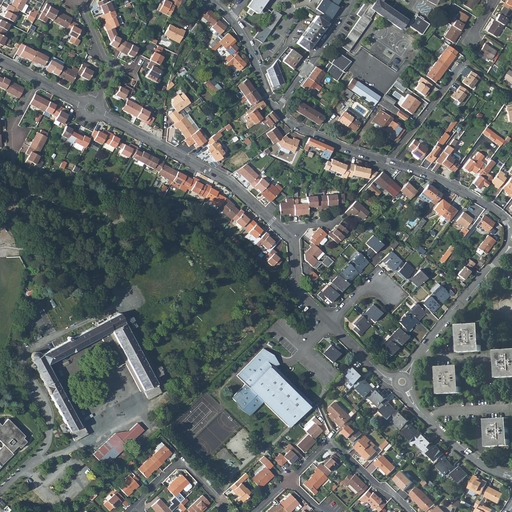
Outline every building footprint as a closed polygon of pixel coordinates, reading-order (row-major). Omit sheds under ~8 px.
[(19,10),(21,11),(26,0),(14,0),(11,6),(19,10)] [(101,6),(104,14),(114,10),(110,1),(108,2),(106,0),(103,0),(98,3),(99,7),(101,6)] [(163,0),(162,4),(160,4),(157,10),(160,12),(166,0),(165,0),(163,0)] [(171,0),(171,3),(166,0),(160,12),(169,16),(172,10),(173,6),(176,0),(171,0)] [(253,11),(257,13),(259,10),(263,4),(265,0),(250,0),(246,7),(249,8),(246,12),(250,15),(253,11)] [(336,6),(339,0),(320,0),(315,8),(330,18),(337,7),(336,6)] [(368,0),(366,3),(365,2),(356,15),(359,17),(362,14),(367,18),(372,11),(399,30),(406,21),(379,2),(380,0),(379,0),(426,0),(436,5),(438,0),(368,0)] [(472,5),(475,1),(476,2),(477,0),(464,0),(461,5),(470,11),(473,6),(472,5)] [(502,6),(511,12),(511,9),(511,0),(505,0),(504,3),(503,3),(501,6),(502,6)] [(51,6),(47,4),(39,19),(46,23),(48,18),(53,20),(58,11),(51,7),(51,6)] [(276,22),(280,16),(263,4),(259,10),(268,16),(276,22)] [(8,8),(4,16),(13,21),(19,10),(11,6),(9,5),(7,8),(8,8)] [(498,16),(497,16),(494,20),(502,25),(503,26),(511,12),(502,6),(500,10),(501,11),(498,16)] [(459,7),(457,11),(464,15),(466,11),(459,7)] [(218,20),(219,19),(208,9),(206,12),(204,11),(200,16),(201,17),(201,20),(205,23),(207,21),(213,26),(218,20)] [(106,31),(114,28),(120,25),(114,10),(104,14),(100,15),(102,20),(106,18),(108,24),(105,25),(104,26),(106,31)] [(457,11),(456,10),(448,24),(449,25),(457,30),(461,23),(460,23),(463,18),(464,19),(466,16),(464,15),(457,11)] [(53,20),(67,28),(71,21),(72,19),(58,11),(53,20)] [(345,50),(367,18),(362,14),(359,17),(339,46),(345,50)] [(327,23),(316,15),(296,43),(307,51),(312,44),(311,43),(315,38),(316,39),(320,33),(319,33),(321,30),(322,30),(327,23)] [(276,22),(268,16),(258,31),(266,36),(276,22)] [(427,26),(428,25),(421,21),(422,20),(418,17),(417,18),(415,16),(409,28),(420,36),(421,35),(427,26)] [(2,20),(0,22),(0,34),(4,37),(11,25),(2,20)] [(211,27),(219,34),(220,33),(226,27),(218,20),(213,26),(211,27)] [(493,20),(491,23),(492,23),(489,28),(488,28),(485,33),(494,38),(502,25),(494,20),(493,20)] [(70,32),(69,34),(73,36),(70,41),(78,46),(81,40),(77,38),(79,35),(82,36),(84,32),(77,28),(79,25),(71,21),(67,28),(66,30),(70,32)] [(196,23),(190,30),(190,31),(193,34),(199,26),(196,23)] [(174,27),(170,24),(164,34),(169,37),(169,38),(178,43),(185,31),(180,29),(180,30),(174,27)] [(455,34),(457,35),(460,31),(457,30),(449,25),(442,37),(451,43),(453,39),(452,39),(455,34)] [(211,27),(210,29),(218,36),(219,34),(211,27)] [(121,52),(126,42),(115,36),(116,34),(114,28),(106,31),(111,42),(110,44),(118,49),(117,50),(121,52)] [(255,38),(261,43),(266,36),(258,31),(253,37),(255,38)] [(237,48),(233,43),(235,41),(231,38),(232,36),(229,32),(224,37),(221,39),(225,42),(222,45),(220,48),(224,52),(226,50),(233,57),(236,54),(237,53),(238,53),(235,50),(237,48)] [(4,37),(0,34),(0,47),(1,45),(2,46),(4,43),(8,45),(11,40),(4,37)] [(218,36),(213,41),(209,45),(211,47),(210,48),(211,49),(219,41),(221,39),(218,36)] [(212,53),(221,44),(219,41),(211,49),(209,51),(210,52),(211,51),(212,53)] [(124,54),(125,52),(133,57),(138,48),(126,42),(121,52),(124,54)] [(16,54),(19,56),(24,47),(25,45),(22,43),(16,54)] [(486,48),(487,46),(484,44),(478,54),(490,61),(496,53),(491,50),(491,51),(486,48)] [(23,58),(24,57),(31,61),(37,51),(28,46),(25,45),(24,47),(19,56),(23,58)] [(448,46),(437,61),(446,67),(451,61),(450,60),(457,52),(453,49),(448,46)] [(154,53),(150,60),(152,61),(160,65),(164,57),(162,56),(164,52),(155,48),(153,52),(154,53)] [(282,60),(294,69),(303,57),(291,48),(282,60)] [(35,63),(35,62),(43,66),(47,59),(48,57),(37,51),(31,61),(35,63)] [(323,72),(336,81),(342,72),(340,70),(349,61),(337,53),(333,58),(331,57),(322,71),(323,72)] [(238,70),(245,64),(236,54),(233,57),(224,65),(227,69),(230,66),(232,64),(234,66),(238,70)] [(49,72),(50,71),(58,75),(63,65),(65,63),(53,56),(51,61),(47,68),(46,70),(49,72)] [(276,65),(279,62),(276,60),(270,67),(265,70),(266,73),(272,87),(283,83),(279,73),(278,73),(276,68),(277,67),(276,65)] [(152,61),(148,67),(151,69),(147,77),(159,83),(161,80),(157,78),(162,70),(159,68),(160,65),(152,61)] [(437,61),(425,76),(434,82),(436,79),(439,74),(441,75),(446,67),(437,61)] [(89,69),(91,66),(84,63),(80,71),(78,74),(81,76),(89,80),(91,76),(94,78),(97,73),(89,69)] [(72,70),(63,65),(58,75),(57,76),(61,78),(61,77),(73,84),(78,74),(80,71),(73,67),(72,70)] [(315,67),(307,77),(315,83),(316,83),(323,72),(322,71),(315,67)] [(477,81),(480,77),(471,71),(466,79),(464,79),(462,82),(471,89),(477,81)] [(3,75),(0,73),(0,86),(6,90),(11,80),(3,76),(3,75)] [(307,77),(301,86),(308,92),(315,83),(307,77)] [(431,84),(421,77),(417,81),(417,84),(414,89),(424,97),(427,92),(425,91),(427,89),(431,84)] [(213,86),(216,84),(211,78),(208,80),(213,86)] [(377,103),(381,98),(351,78),(346,86),(375,106),(377,103)] [(246,79),(236,86),(240,91),(235,95),(239,99),(253,89),(246,79)] [(25,88),(11,80),(6,90),(20,98),(25,88)] [(208,80),(203,85),(213,96),(218,92),(213,86),(208,80)] [(395,80),(392,84),(400,90),(403,86),(400,84),(395,80)] [(124,89),(117,85),(114,89),(117,91),(115,95),(123,99),(125,96),(128,98),(133,90),(126,86),(124,89)] [(340,97),(342,94),(346,88),(343,86),(337,95),(340,97)] [(469,92),(461,86),(456,93),(455,94),(453,94),(451,97),(460,103),(466,95),(467,96),(469,92)] [(342,94),(349,98),(353,93),(346,88),(342,94)] [(242,102),(246,99),(250,104),(259,98),(253,89),(239,99),(242,102)] [(168,116),(171,120),(178,115),(177,112),(189,103),(187,100),(182,94),(179,96),(177,94),(172,98),(172,103),(173,106),(171,107),(174,111),(168,116)] [(35,97),(31,104),(45,112),(50,102),(36,95),(35,97)] [(398,106),(383,95),(381,98),(396,109),(398,106)] [(420,103),(409,95),(400,106),(411,114),(417,106),(417,107),(420,103)] [(338,99),(336,97),(328,109),(331,111),(338,99)] [(396,109),(381,98),(377,103),(391,113),(394,115),(398,110),(396,109)] [(318,102),(325,107),(327,103),(321,99),(318,102)] [(127,100),(122,109),(137,117),(142,108),(127,100)] [(247,114),(244,117),(247,121),(246,123),(245,124),(248,128),(255,124),(259,121),(262,119),(255,110),(258,108),(262,105),(259,101),(245,112),(247,114)] [(58,107),(50,102),(45,112),(43,115),(50,118),(52,115),(57,118),(63,108),(59,106),(58,107)] [(300,102),(295,110),(306,118),(312,109),(300,102)] [(60,123),(63,124),(64,123),(67,125),(70,120),(71,118),(64,114),(66,110),(63,108),(57,118),(54,124),(58,126),(60,123)] [(137,117),(144,121),(144,123),(147,125),(147,124),(151,117),(152,116),(148,114),(150,112),(142,108),(137,117)] [(318,125),(323,117),(312,109),(306,118),(318,125)] [(353,132),(360,123),(356,120),(358,117),(346,109),(344,111),(337,120),(353,132)] [(388,116),(380,109),(372,121),(380,127),(384,129),(390,121),(392,118),(388,116)] [(278,118),(271,111),(264,117),(266,120),(265,122),(269,126),(278,118)] [(181,119),(178,115),(171,120),(174,124),(181,119)] [(185,119),(184,117),(181,119),(174,124),(173,125),(177,130),(178,129),(185,139),(195,131),(190,125),(185,119)] [(255,124),(258,129),(263,126),(259,121),(255,124)] [(393,123),(390,121),(384,129),(391,134),(389,137),(395,142),(403,130),(397,126),(398,124),(395,122),(393,123)] [(453,121),(445,131),(448,133),(452,127),(451,126),(452,125),(453,126),(455,123),(453,121)] [(66,127),(62,135),(74,142),(79,132),(75,130),(75,131),(66,127)] [(185,139),(184,140),(189,147),(194,142),(195,144),(193,145),(196,148),(207,140),(203,135),(205,133),(201,127),(195,131),(185,139)] [(266,134),(273,144),(278,141),(283,137),(275,127),(266,134)] [(504,140),(486,127),(483,130),(481,133),(500,146),(504,140)] [(431,138),(437,142),(444,133),(445,131),(441,129),(435,136),(433,135),(431,138)] [(94,139),(93,140),(101,145),(103,142),(108,133),(104,130),(102,134),(95,130),(94,131),(93,133),(91,138),(94,139)] [(463,132),(461,130),(454,139),(456,141),(463,132)] [(40,152),(47,138),(47,137),(40,134),(38,132),(30,146),(40,152)] [(90,140),(82,135),(82,134),(79,132),(74,142),(85,148),(90,140)] [(456,141),(452,148),(456,151),(457,149),(458,150),(463,143),(460,141),(465,134),(463,132),(456,141)] [(103,142),(114,149),(120,140),(111,136),(112,135),(108,133),(103,142)] [(219,142),(218,143),(215,140),(219,137),(216,133),(207,140),(209,144),(208,145),(209,147),(208,148),(212,155),(222,148),(220,146),(221,145),(219,142)] [(433,156),(448,136),(446,135),(444,133),(437,142),(429,153),(425,158),(430,162),(433,157),(433,156)] [(278,141),(282,146),(293,152),(299,140),(293,137),(292,139),(288,138),(286,135),(283,137),(278,141)] [(307,149),(309,145),(321,150),(319,156),(326,159),(329,154),(331,148),(322,144),(308,138),(303,147),(303,149),(306,150),(307,149)] [(410,152),(418,159),(426,148),(428,146),(424,142),(423,143),(419,140),(417,142),(413,139),(408,146),(412,149),(410,152)] [(454,139),(448,146),(447,145),(443,151),(447,154),(452,148),(456,141),(454,139)] [(245,146),(248,150),(255,144),(253,140),(250,142),(249,143),(245,146)] [(131,144),(129,147),(122,144),(119,148),(123,150),(120,154),(128,158),(130,154),(133,156),(138,148),(131,144)] [(40,152),(30,146),(28,150),(32,152),(26,162),(36,168),(42,158),(38,156),(40,152)] [(141,150),(138,148),(133,156),(132,158),(139,161),(137,164),(142,167),(144,164),(149,155),(141,151),(141,150)] [(225,152),(222,148),(212,155),(215,159),(218,160),(223,157),(221,155),(225,152)] [(426,148),(418,159),(421,161),(429,151),(426,148)] [(482,169),(488,162),(483,158),(486,154),(480,150),(477,154),(476,154),(474,158),(472,157),(465,167),(467,167),(467,169),(469,170),(470,170),(471,171),(473,168),(476,171),(479,168),(479,167),(482,169)] [(443,151),(435,162),(436,163),(431,170),(432,171),(434,172),(440,164),(447,154),(443,151)] [(447,154),(440,164),(443,166),(444,165),(447,168),(451,170),(456,163),(457,162),(447,154)] [(144,164),(159,172),(163,164),(164,162),(161,160),(160,161),(152,157),(149,155),(144,164)] [(325,161),(322,169),(326,170),(326,168),(333,172),(340,175),(339,177),(344,179),(345,177),(350,179),(351,176),(367,179),(370,179),(372,171),(368,170),(368,169),(352,167),(353,165),(349,164),(348,166),(345,165),(344,166),(337,163),(330,159),(329,162),(325,161)] [(482,170),(472,183),(479,189),(482,185),(485,186),(487,183),(489,184),(490,183),(493,178),(486,173),(494,163),(490,160),(488,162),(482,169),(482,170)] [(163,164),(159,172),(158,174),(172,182),(177,172),(163,164)] [(240,174),(245,178),(244,179),(250,184),(257,177),(257,176),(260,173),(261,172),(257,169),(254,172),(245,164),(235,171),(239,175),(240,174)] [(504,174),(499,171),(493,178),(490,183),(497,188),(504,178),(502,177),(504,174)] [(179,188),(181,183),(189,187),(193,179),(185,174),(184,176),(177,172),(172,182),(171,184),(179,188)] [(381,173),(373,182),(377,185),(379,188),(382,190),(383,189),(390,181),(381,173)] [(260,191),(268,183),(261,177),(260,179),(257,176),(257,177),(250,184),(253,187),(254,185),(260,191)] [(187,189),(204,198),(205,198),(210,188),(210,187),(205,184),(204,187),(199,184),(200,182),(193,178),(193,179),(189,187),(187,189)] [(511,179),(510,178),(504,187),(503,189),(508,193),(507,194),(511,197),(511,179)] [(390,181),(383,189),(393,198),(399,191),(400,190),(390,181)] [(268,182),(268,183),(260,191),(259,193),(269,202),(270,201),(279,192),(268,182)] [(408,199),(409,199),(415,191),(416,191),(410,185),(411,184),(408,182),(402,187),(400,190),(399,191),(402,193),(408,199)] [(273,187),(279,192),(282,188),(276,183),(273,187)] [(379,188),(377,185),(374,188),(371,184),(367,188),(376,196),(380,193),(377,190),(379,188)] [(441,194),(427,184),(419,195),(428,202),(429,201),(433,204),(441,194)] [(205,198),(212,201),(211,203),(218,207),(225,199),(218,195),(217,196),(215,195),(217,193),(210,188),(205,198)] [(415,191),(409,199),(411,201),(418,194),(415,191)] [(342,192),(319,194),(305,195),(305,202),(306,207),(311,206),(315,206),(315,207),(315,209),(326,209),(326,205),(335,205),(335,202),(342,201),(342,192)] [(218,207),(218,209),(230,220),(232,219),(238,212),(231,205),(232,204),(225,198),(225,199),(218,207)] [(285,203),(279,203),(279,205),(280,214),(288,213),(288,216),(293,215),(292,203),(292,199),(285,199),(285,203)] [(448,221),(456,210),(441,199),(434,210),(448,221)] [(368,213),(355,201),(344,212),(347,216),(350,213),(353,216),(355,213),(361,219),(368,213)] [(296,203),(292,203),(293,215),(298,215),(297,214),(306,213),(306,207),(305,202),(296,203)] [(243,230),(244,229),(252,220),(249,218),(248,219),(244,217),(241,213),(242,212),(240,209),(238,212),(232,219),(234,221),(243,230)] [(472,225),(469,223),(472,219),(463,212),(455,221),(463,227),(465,228),(460,234),(463,236),(472,225)] [(461,239),(464,241),(477,224),(486,232),(493,223),(483,215),(479,220),(477,218),(472,225),(463,236),(461,239)] [(421,219),(410,234),(413,236),(419,229),(419,230),(425,222),(421,219)] [(244,229),(254,238),(261,231),(257,227),(254,225),(255,224),(252,220),(244,229)] [(327,235),(336,244),(347,232),(340,224),(335,229),(335,230),(332,234),(330,232),(327,235)] [(326,234),(319,227),(310,237),(311,238),(309,241),(311,243),(317,248),(318,246),(318,244),(318,243),(320,245),(322,245),(326,241),(326,239),(324,237),(326,234)] [(264,232),(258,240),(254,243),(257,246),(260,244),(266,249),(272,241),(269,238),(266,235),(267,234),(264,232)] [(487,235),(477,248),(485,253),(495,240),(487,235)] [(381,243),(373,236),(366,243),(368,246),(366,249),(367,249),(364,252),(369,257),(372,254),(379,248),(378,247),(381,243)] [(395,240),(389,246),(392,249),(398,243),(395,240)] [(310,247),(303,254),(304,260),(311,267),(311,266),(314,269),(319,264),(322,263),(326,268),(332,262),(326,256),(321,261),(317,262),(316,261),(323,254),(321,252),(317,248),(311,243),(308,246),(310,247)] [(451,252),(455,246),(451,243),(447,249),(451,252)] [(418,246),(416,248),(422,254),(425,252),(418,246)] [(275,257),(277,255),(271,249),(265,256),(268,258),(265,261),(271,266),(272,265),(274,268),(280,261),(275,257)] [(359,273),(361,271),(359,269),(363,265),(364,266),(368,262),(358,252),(350,260),(348,263),(350,265),(356,271),(359,273)] [(388,266),(389,265),(393,269),(400,262),(392,254),(390,257),(387,254),(381,260),(388,266)] [(191,283),(197,280),(184,255),(178,258),(191,283)] [(400,275),(401,274),(405,278),(412,271),(404,263),(403,265),(400,262),(393,269),(391,270),(394,273),(396,271),(400,275)] [(466,262),(457,274),(463,279),(469,271),(472,267),(466,262)] [(137,272),(140,279),(130,283),(133,289),(167,274),(164,266),(159,268),(157,263),(137,272)] [(348,263),(340,271),(341,272),(339,275),(340,277),(347,283),(349,280),(347,278),(351,274),(352,275),(356,271),(350,265),(348,263)] [(311,270),(304,277),(311,284),(318,277),(311,270)] [(413,283),(414,282),(418,286),(421,283),(426,278),(418,270),(415,274),(412,271),(405,278),(408,281),(409,279),(413,283)] [(339,275),(331,282),(330,282),(327,284),(336,292),(338,294),(340,291),(339,290),(343,286),(344,287),(347,283),(340,277),(339,275)] [(434,295),(440,301),(441,302),(445,297),(446,298),(451,293),(453,295),(455,292),(444,283),(441,287),(438,284),(431,292),(434,295)] [(174,284),(125,307),(129,314),(178,292),(174,284)] [(323,296),(328,301),(332,297),(331,297),(336,292),(327,284),(320,292),(318,291),(315,293),(321,299),(323,296)] [(434,295),(431,299),(429,297),(422,304),(431,313),(434,310),(435,311),(440,306),(437,304),(440,301),(434,295)] [(429,312),(430,313),(431,313),(422,304),(419,301),(409,313),(410,314),(416,319),(419,316),(420,317),(424,312),(427,315),(429,312)] [(360,315),(362,316),(369,324),(372,320),(374,321),(381,314),(374,306),(370,310),(369,309),(365,313),(363,312),(360,315)] [(408,312),(398,323),(402,327),(406,330),(409,327),(410,328),(414,323),(416,325),(419,322),(416,319),(410,314),(409,313),(408,312)] [(145,400),(160,392),(156,383),(124,323),(119,313),(71,338),(70,337),(69,336),(68,336),(68,337),(67,337),(67,338),(67,339),(68,340),(44,353),(40,354),(40,353),(39,352),(38,352),(37,352),(36,351),(35,351),(34,352),(33,352),(33,353),(32,353),(31,354),(31,355),(31,356),(31,357),(31,358),(31,359),(33,363),(32,363),(31,363),(31,364),(30,365),(30,366),(30,367),(31,367),(31,368),(32,368),(33,368),(34,367),(35,367),(36,368),(35,369),(36,370),(36,369),(40,376),(40,377),(40,378),(40,377),(44,385),(44,386),(45,386),(49,393),(48,393),(49,395),(50,394),(69,430),(68,431),(69,432),(74,441),(86,433),(82,425),(49,363),(73,350),(77,348),(76,348),(108,331),(140,391),(145,400)] [(363,334),(361,332),(369,324),(362,316),(358,321),(357,320),(353,324),(357,328),(355,331),(360,337),(363,334)] [(482,352),(480,324),(457,326),(459,353),(482,352)] [(399,330),(398,329),(391,336),(399,344),(403,341),(405,342),(408,338),(406,336),(408,333),(406,330),(402,327),(399,330)] [(392,351),(393,352),(400,345),(399,344),(391,336),(380,348),(388,355),(392,351)] [(321,353),(330,361),(337,354),(335,352),(338,349),(332,343),(329,346),(328,344),(324,348),(325,349),(321,353)] [(271,353),(262,347),(235,375),(244,383),(231,397),(235,400),(240,409),(248,414),(261,400),(287,425),(310,402),(274,367),(278,363),(271,353)] [(511,377),(511,349),(496,351),(497,378),(511,377)] [(358,370),(353,364),(347,370),(348,371),(344,375),(348,380),(344,384),(348,388),(352,384),(361,375),(357,371),(358,370)] [(462,394),(460,366),(437,367),(439,395),(462,394)] [(361,375),(352,384),(353,385),(363,374),(362,373),(361,375)] [(365,376),(363,374),(353,385),(363,396),(368,391),(373,386),(369,382),(368,383),(367,382),(368,381),(364,377),(365,376)] [(376,406),(379,403),(384,398),(379,392),(380,392),(375,386),(369,392),(370,394),(367,397),(376,406)] [(390,405),(386,400),(388,399),(385,397),(384,398),(379,403),(381,406),(378,409),(377,410),(386,419),(387,418),(391,415),(394,411),(390,405)] [(332,412),(337,418),(335,420),(341,426),(349,418),(351,416),(349,413),(336,400),(328,408),(332,412)] [(351,416),(357,410),(355,407),(349,413),(351,416)] [(401,427),(407,421),(402,416),(403,415),(397,408),(394,411),(391,415),(393,417),(390,421),(398,430),(401,427)] [(310,419),(313,422),(305,430),(307,433),(312,438),(321,429),(318,425),(321,422),(314,415),(310,419)] [(350,422),(352,420),(349,418),(341,426),(339,428),(342,431),(341,431),(347,437),(348,436),(353,440),(361,432),(350,422)] [(510,446),(508,418),(487,420),(488,447),(510,446)] [(0,466),(13,454),(11,452),(17,446),(19,448),(26,441),(22,438),(24,436),(7,419),(0,425),(0,442),(3,445),(5,447),(0,451),(0,466)] [(302,427),(305,430),(313,422),(310,419),(302,427)] [(408,442),(413,437),(417,433),(412,429),(413,428),(410,424),(411,422),(409,420),(402,427),(404,430),(400,433),(408,442)] [(92,454),(104,466),(142,430),(135,423),(127,430),(114,433),(92,454)] [(416,440),(412,444),(421,453),(430,444),(425,439),(426,437),(420,431),(413,438),(416,440)] [(296,444),(303,451),(314,439),(312,438),(307,433),(296,444)] [(365,434),(353,446),(367,459),(375,450),(372,447),(375,444),(365,434)] [(381,445),(384,447),(389,442),(386,439),(381,445)] [(389,442),(384,447),(386,450),(392,444),(389,442)] [(421,458),(424,455),(432,464),(435,461),(441,455),(436,450),(438,449),(431,442),(430,444),(421,453),(419,455),(421,458)] [(158,443),(152,449),(155,452),(161,446),(158,443)] [(289,462),(296,456),(297,457),(300,454),(292,445),(289,443),(286,446),(287,447),(288,449),(285,452),(282,455),(289,462)] [(171,452),(163,444),(161,446),(155,452),(150,457),(158,466),(164,460),(163,459),(171,452)] [(331,453),(321,464),(320,463),(317,466),(325,474),(338,461),(331,453)] [(387,474),(395,466),(382,454),(373,463),(376,466),(378,465),(387,474)] [(443,476),(451,468),(447,463),(447,462),(443,458),(445,456),(443,454),(441,455),(435,461),(438,463),(434,467),(443,476)] [(263,485),(262,484),(273,474),(267,469),(273,464),(263,455),(258,460),(264,466),(254,475),(253,475),(250,478),(259,488),(263,485)] [(138,468),(146,476),(154,468),(155,469),(158,466),(150,457),(138,468)] [(316,489),(315,488),(327,476),(325,474),(317,466),(314,469),(315,471),(307,480),(306,479),(303,482),(313,493),(316,489)] [(450,477),(457,484),(466,475),(462,472),(463,471),(459,467),(458,468),(455,466),(452,468),(446,475),(448,478),(450,477)] [(444,477),(446,475),(452,468),(451,468),(443,476),(444,477)] [(402,470),(394,478),(401,485),(400,486),(404,490),(412,481),(402,470)] [(349,483),(357,490),(365,483),(356,475),(355,476),(353,474),(352,475),(349,472),(339,482),(340,484),(343,481),(346,485),(349,483)] [(235,494),(236,493),(238,496),(237,498),(240,501),(243,501),(248,495),(247,494),(250,492),(245,487),(240,483),(248,476),(245,473),(236,481),(230,487),(232,490),(235,494)] [(126,479),(118,486),(127,495),(131,492),(130,491),(134,487),(135,488),(139,485),(136,481),(138,479),(134,475),(132,477),(129,474),(125,477),(126,479)] [(188,482),(181,474),(172,482),(171,481),(168,484),(177,493),(183,487),(188,482)] [(467,489),(480,495),(487,482),(483,480),(482,481),(477,478),(478,477),(474,475),(467,489)] [(365,483),(357,490),(360,493),(367,485),(365,483)] [(503,494),(489,487),(484,497),(498,504),(503,494)] [(435,503),(420,488),(411,497),(414,500),(415,499),(427,511),(431,507),(435,503)] [(360,502),(366,501),(370,505),(370,507),(373,507),(377,511),(384,504),(380,499),(377,499),(378,497),(372,491),(370,493),(367,490),(357,499),(360,502)] [(118,491),(115,494),(114,493),(104,503),(110,510),(113,507),(114,507),(118,504),(117,503),(120,500),(121,501),(124,498),(118,491)] [(287,511),(298,502),(290,493),(283,500),(282,499),(278,503),(286,510),(287,511)] [(195,511),(196,511),(199,511),(206,507),(205,506),(208,502),(202,495),(186,509),(188,511),(195,511)] [(180,502),(175,497),(172,500),(177,505),(180,502)] [(188,500),(185,497),(180,502),(182,505),(188,500)] [(169,511),(171,511),(173,509),(167,502),(165,505),(159,498),(151,506),(156,511),(169,511)] [(456,499),(452,507),(456,509),(457,507),(461,501),(460,501),(456,499)] [(182,505),(180,502),(177,505),(182,511),(185,508),(182,505)] [(273,504),(266,511),(267,511),(283,511),(286,510),(278,503),(275,506),(273,504)]
